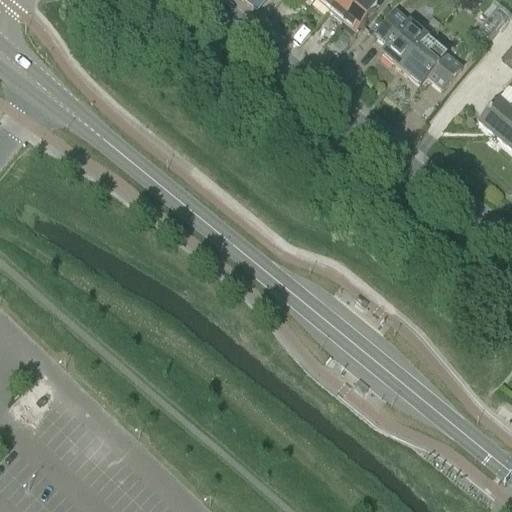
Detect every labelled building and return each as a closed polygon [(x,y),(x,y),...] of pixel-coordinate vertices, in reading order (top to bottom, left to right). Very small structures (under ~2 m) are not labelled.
[(319,0),(315,5),(329,16),(341,0),(319,0)] [(341,0),(329,16),(342,27),(364,0),(341,0)] [(364,0),(342,27),(356,38),(376,14),(369,8),(376,0),(364,0)] [(400,76),(432,39),(423,32),(417,38),(395,18),(375,42),(388,53),(381,60),(400,76)] [(432,39),(400,76),(419,92),(426,84),(439,95),(458,72),(436,53),(441,47),(432,39)] [(511,47),(499,62),(511,72),(511,47)] [(497,101),(477,126),(511,155),(511,113),(507,110),(511,103),(511,85),(508,90),(498,102),(497,101)]
